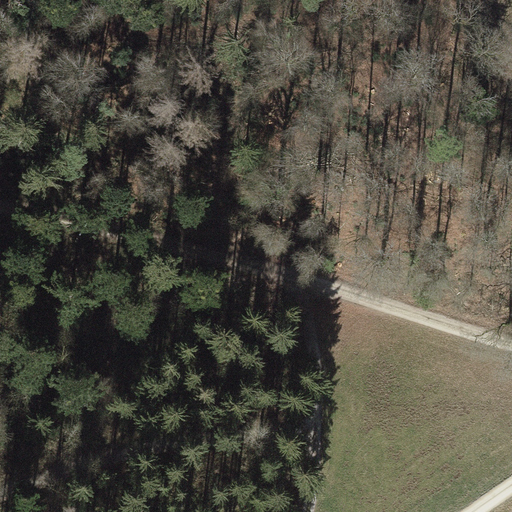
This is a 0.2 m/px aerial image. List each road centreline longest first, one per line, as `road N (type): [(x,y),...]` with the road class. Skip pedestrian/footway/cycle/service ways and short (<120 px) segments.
road 1 (track): [(0,198),(511,346)]
road 2 (track): [(316,431),(0,475)]
road 3 (track): [(286,275),(309,342),(316,431),(301,511)]
